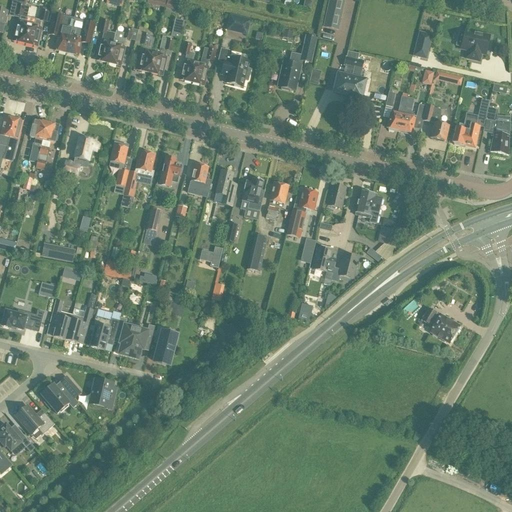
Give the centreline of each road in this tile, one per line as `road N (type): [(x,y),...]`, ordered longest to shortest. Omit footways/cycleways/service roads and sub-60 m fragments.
road 1 (residential): [(511,187),(436,181),(0,81)]
road 2 (primary): [(115,511),(377,289)]
road 3 (unclassified): [(386,511),(498,316),(500,267)]
road 4 (primary): [(485,216),(396,266),(377,289)]
